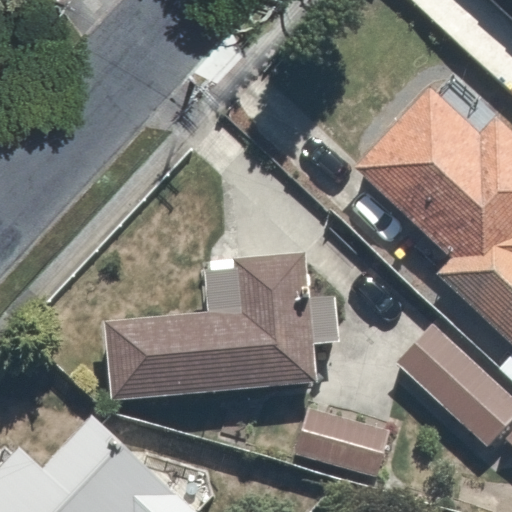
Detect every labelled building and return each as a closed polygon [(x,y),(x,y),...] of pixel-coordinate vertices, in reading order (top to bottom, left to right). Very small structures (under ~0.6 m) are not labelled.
[(431,280),(511,354),(511,151),(468,110),(457,122),(411,80),(341,156),(451,258),(431,280)] [(233,313),(106,317),(108,394),(298,387),(296,339),(324,338),(323,296),(282,298),(281,258),(231,260),(233,313)] [(392,362),(479,455),(497,438),(511,454),(511,399),(437,320),(392,362)] [(310,395),(293,452),(361,473),(379,416),(310,395)] [(191,511),(93,417),(43,469),(13,441),(0,454),(0,511),(191,511)]
